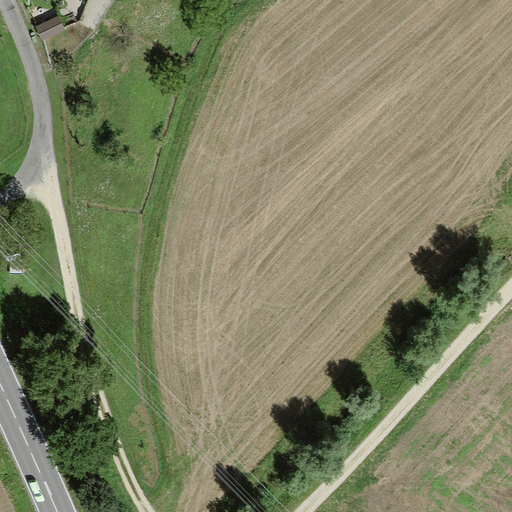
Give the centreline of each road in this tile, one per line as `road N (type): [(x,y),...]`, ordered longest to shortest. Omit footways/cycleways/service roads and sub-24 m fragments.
road 1 (track): [(34,150),(52,175),(82,340),(120,458),(147,511)]
road 2 (track): [(293,511),(511,280)]
road 3 (secondary): [(57,511),(0,382)]
